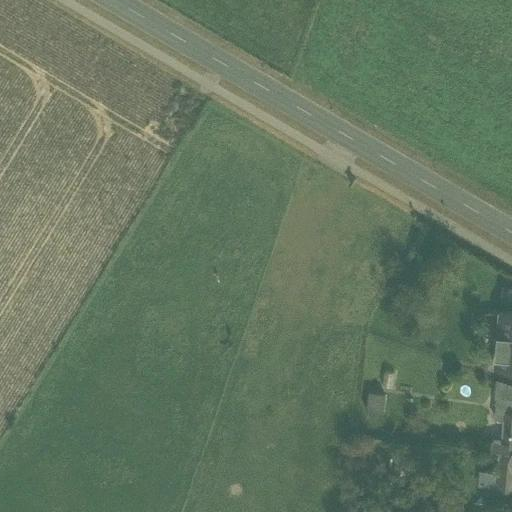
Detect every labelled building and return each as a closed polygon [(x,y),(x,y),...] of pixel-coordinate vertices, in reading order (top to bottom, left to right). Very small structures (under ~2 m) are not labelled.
[(511,366),(511,312),(500,311),(495,365),(511,366)] [(495,398),(497,397),(511,398),(511,383),(497,378),(495,398)] [(495,419),(504,420),(504,411),(511,411),(511,398),(497,397),(495,419)] [(511,411),(504,411),(504,420),(501,441),(501,450),(511,450),(511,411)] [(491,449),(500,450),(500,449),(501,450),(501,441),(492,440),(491,449)] [(511,450),(501,450),(500,449),(500,450),(498,472),(485,471),(484,485),(497,486),(497,488),(511,489),(511,450)]
